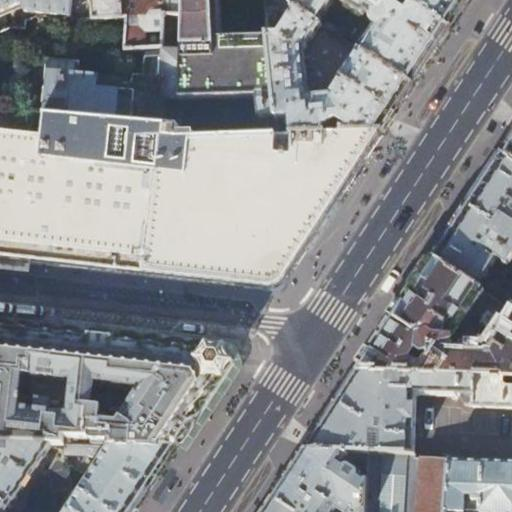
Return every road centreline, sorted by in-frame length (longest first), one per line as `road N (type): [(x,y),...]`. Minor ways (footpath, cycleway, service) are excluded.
road 1 (secondary): [(511,36),(311,343)]
road 2 (residential): [(0,293),(270,325),(311,343)]
road 3 (secondary): [(311,343),(200,511)]
